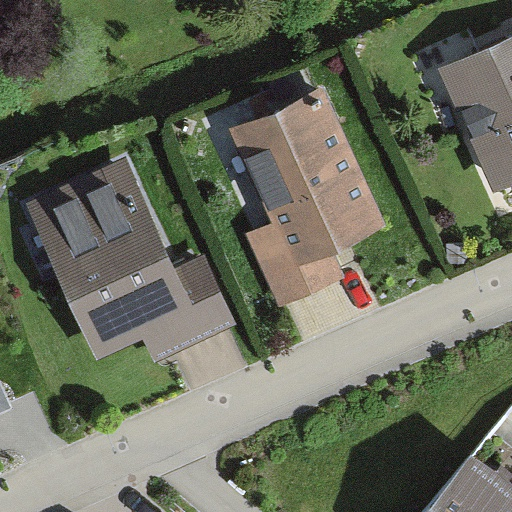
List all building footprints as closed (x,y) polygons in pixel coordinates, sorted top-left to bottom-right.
[(511,169),(511,25),(439,58),(492,178),(511,169)] [(380,216),(322,80),(231,118),(272,216),(247,226),(278,298),(344,270),(330,237),(380,216)] [(177,262),(127,152),(29,196),(98,349),(142,329),(154,353),(235,317),(204,250),(177,262)] [(0,403),(12,398),(0,371),(0,403)] [(511,511),(511,473),(507,470),(473,440),(411,511),(511,511)]
